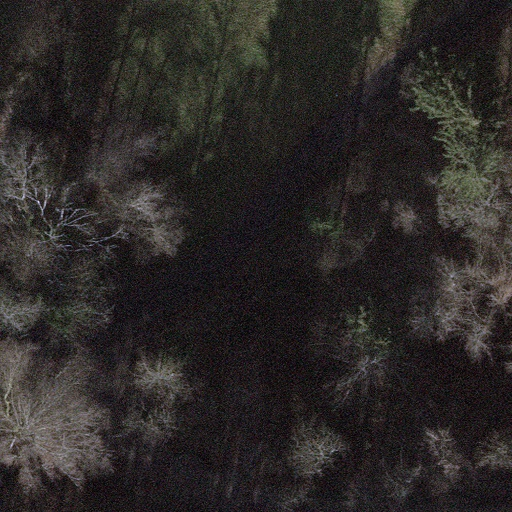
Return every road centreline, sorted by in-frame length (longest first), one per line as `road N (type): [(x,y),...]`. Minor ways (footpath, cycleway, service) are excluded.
road 1 (residential): [(496,0),(386,86),(182,278),(92,320),(0,341)]
road 2 (track): [(338,511),(290,510),(171,466),(92,320)]
